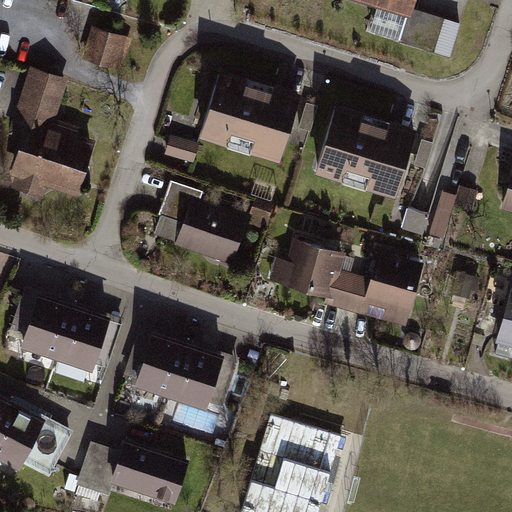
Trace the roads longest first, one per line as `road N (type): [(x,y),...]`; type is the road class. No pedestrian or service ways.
road 1 (residential): [(511,20),(492,75),(450,95),(231,32),(188,39),(164,62),(98,268)]
road 2 (residential): [(98,268),(511,400)]
road 3 (unknown): [(153,97),(90,73),(23,15),(0,6)]
